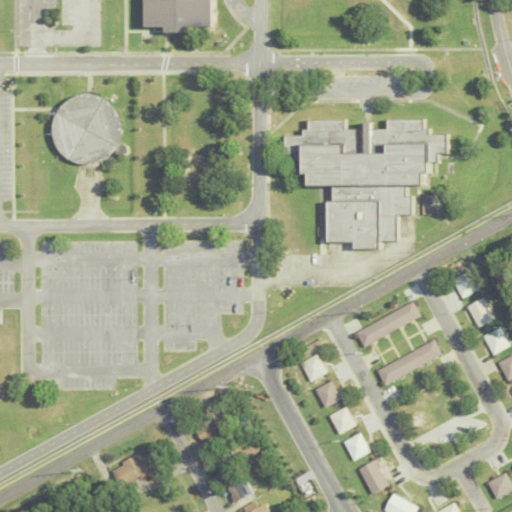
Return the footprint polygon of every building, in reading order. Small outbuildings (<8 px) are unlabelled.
[(216,0),(217,28),(194,29),(194,34),(168,34),(168,28),(148,28),(147,0),(216,0)] [(116,153),(111,158),(102,163),(95,165),(85,166),(74,163),(66,158),(60,151),(56,144),(54,133),(55,122),(58,113),(66,104),(76,98),(83,95),(96,96),(105,99),(116,108),(121,118),(124,126),(123,138),(121,145),(116,153)] [(450,155),(441,155),(441,164),(432,164),(432,176),(426,176),(426,188),(408,188),(408,198),(414,198),(414,217),(401,217),(401,243),(382,243),(382,251),(356,252),(356,245),(330,245),(330,204),(336,204),(335,188),(311,188),(311,177),(305,177),(305,166),(296,166),(296,156),(287,156),(287,138),(306,138),(306,131),(311,131),(311,122),(347,122),(347,131),(364,131),(364,126),(374,126),(374,132),(390,131),(390,122),(426,121),(426,131),(431,131),(431,137),(449,137),(450,155)] [(438,216),(431,216),(424,216),(424,194),(446,194),(446,216),(438,216)] [(452,280),(469,271),(479,289),(463,299),(452,280)] [(477,326),(476,327),(473,320),(474,320),(467,307),(483,298),(495,319),(479,328),(477,326)] [(357,333),(413,301),(422,316),(365,348),(357,333)] [(483,337),(499,328),(510,346),(493,356),(483,337)] [(377,372),(434,340),(442,355),(385,387),(377,372)] [(301,364),(318,355),(327,373),(311,382),(301,364)] [(498,364),(511,355),(511,379),(508,382),(498,364)] [(315,390),(332,382),(341,400),(325,409),(315,390)] [(329,417),(346,408),(356,427),(339,435),(329,417)] [(207,445),(205,446),(196,430),(198,429),(193,420),(208,411),(227,445),(211,453),(207,445)] [(219,423),(218,423),(213,417),(214,416),(213,414),(217,411),(225,422),(221,426),(219,423)] [(343,443),(360,434),(370,453),(354,462),(343,443)] [(113,473),(125,467),(123,464),(140,455),(141,458),(153,452),(166,477),(153,484),(149,477),(123,491),(113,473)] [(217,475),(221,473),(215,463),(233,453),(240,467),(234,470),(237,477),(223,485),(217,475)] [(244,463),(251,459),(255,465),(248,470),(244,463)] [(359,470),(375,462),(388,486),(372,495),(359,470)] [(488,483),(506,474),(511,484),(511,491),(497,500),(488,483)] [(210,484),(218,479),(222,484),(213,489),(210,484)] [(233,497),(229,490),(246,481),(254,495),(254,496),(256,501),(241,509),(238,504),(236,506),(232,498),(233,497)] [(273,493),(282,488),(287,495),(278,501),(273,493)] [(385,511),(384,511),(393,494),(419,508),(416,511),(385,511)] [(245,511),(244,509),(256,503),(260,509),(267,506),(270,511),(245,511)] [(438,511),(454,503),(459,511),(438,511)]
